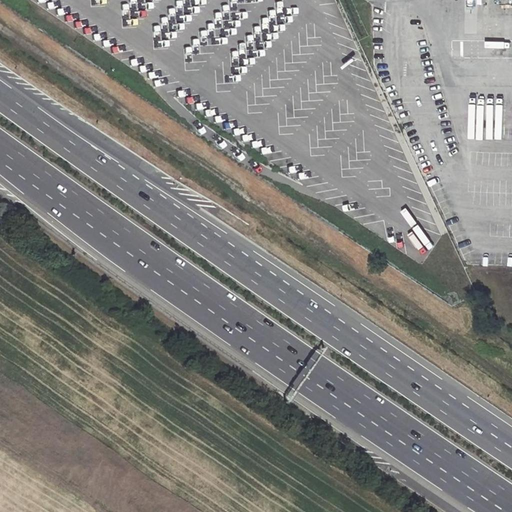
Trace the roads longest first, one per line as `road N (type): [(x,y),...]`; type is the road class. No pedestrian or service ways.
road 1 (motorway): [(0,148),(511,510)]
road 2 (motorway): [(511,449),(0,95)]
road 3 (track): [(0,27),(511,380)]
road 4 (unknown): [(139,48),(326,177)]
road 5 (unknown): [(326,177),(379,214),(401,211),(411,182),(379,110)]
road 6 (unknown): [(317,1),(225,107)]
road 7 (unknown): [(379,110),(354,51),(316,0)]
